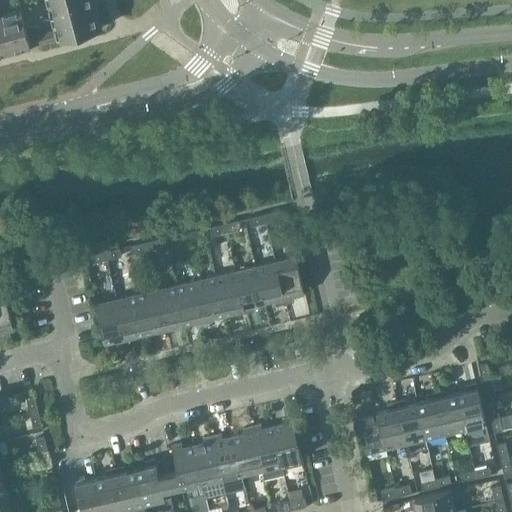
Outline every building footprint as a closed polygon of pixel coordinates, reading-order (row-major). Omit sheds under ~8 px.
[(25,0),(31,15),(52,8),(49,0),(25,0)] [(102,27),(95,4),(94,0),(52,0),(60,29),(54,30),(57,40),(102,27)] [(0,17),(9,52),(31,47),(21,10),(0,15),(0,17)] [(0,55),(9,52),(0,17),(0,15),(0,55)] [(57,40),(54,30),(44,33),(47,42),(57,40)] [(47,42),(44,33),(34,36),(37,45),(47,42)] [(264,213),(266,222),(280,219),(278,210),(264,213)] [(266,222),(264,213),(250,217),(252,225),(266,222)] [(224,223),(226,231),(240,228),(238,219),(224,223)] [(226,231),(224,223),(210,226),(212,235),(226,231)] [(185,232),(187,241),(201,237),(199,229),(185,232)] [(187,241),(185,232),(170,235),(172,244),(187,241)] [(145,241),(147,250),(161,247),(159,238),(145,241)] [(147,250),(145,241),(131,245),(133,253),(147,250)] [(105,251),(107,259),(121,256),(119,247),(105,251)] [(107,259),(105,251),(91,254),(93,263),(107,259)] [(296,256),(275,261),(285,302),(294,300),(293,295),(305,293),(296,256)] [(285,302),(275,261),(256,266),(264,302),(275,300),(276,304),(285,302)] [(236,270),(245,312),(255,310),(253,305),(264,302),(256,266),(236,270)] [(216,275),(224,312),(235,309),(236,314),(245,312),(236,270),(216,275)] [(196,280),(206,321),(215,319),(214,314),(224,312),(216,275),(196,280)] [(176,284),(185,321),(196,318),(197,323),(206,321),(196,280),(176,284)] [(156,289),(166,330),(175,328),(174,323),(185,321),(176,284),(156,289)] [(126,340),(117,299),(114,289),(94,294),(105,340),(116,337),(117,342),(126,340)] [(136,294),(145,330),(156,328),(157,332),(166,330),(156,289),(136,294)] [(0,292),(0,336),(3,335),(2,331),(14,328),(5,291),(0,292)] [(136,294),(117,299),(126,340),(135,338),(134,333),(145,330),(136,294)] [(481,378),(490,376),(487,362),(478,364),(481,378)] [(490,376),(481,378),(485,393),(493,391),(490,376)] [(468,390),(457,392),(465,429),(486,424),(476,383),(466,385),(468,390)] [(465,429),(457,392),(446,395),(445,390),(436,392),(446,433),(465,429)] [(446,433),(436,392),(427,394),(428,399),(417,402),(426,438),(446,433)] [(30,412),(38,410),(35,396),(26,398),(30,412)] [(426,438),(417,402),(406,404),(405,399),(396,402),(406,443),(426,438)] [(406,443),(396,402),(387,404),(388,408),(377,411),(386,447),(406,443)] [(491,418),(499,416),(496,402),(487,404),(491,418)] [(377,411),(367,413),(365,409),(356,411),(365,452),(386,447),(377,411)] [(38,410),(30,412),(33,427),(42,425),(38,410)] [(284,423),(273,426),(281,462),(302,457),(292,416),(282,418),(284,423)] [(499,416),(491,418),(494,432),(503,430),(499,416)] [(261,423),(252,426),(261,467),(264,478),(284,474),(281,462),(273,426),(262,428),(261,423)] [(244,432),(233,435),(242,471),(261,467),(252,426),(243,428),(244,432)] [(221,433),(212,435),(226,492),(245,487),(242,471),(233,435),(222,437),(221,433)] [(204,442),(193,444),(202,481),(206,496),(226,492),(212,435),(203,437),(204,442)] [(39,452),(48,450),(44,436),(36,438),(39,452)] [(500,458),(509,456),(505,441),(497,443),(500,458)] [(147,465),(136,468),(145,504),(165,500),(163,491),(163,490),(175,487),(181,486),(202,481),(193,444),(183,447),(181,442),(172,444),(177,469),(171,470),(165,472),(159,473),(155,458),(146,461),(147,465)] [(48,450),(39,452),(42,466),(51,464),(48,450)] [(465,469),(492,464),(490,454),(463,458),(465,469)] [(509,456),(500,458),(503,472),(511,470),(509,456)] [(475,469),(477,477),(491,474),(489,465),(475,469)] [(124,466),(115,468),(125,509),(125,511),(146,511),(145,504),(136,468),(125,471),(124,466)] [(107,475),(96,477),(104,511),(112,511),(125,509),(115,468),(106,470),(107,475)] [(433,468),(419,471),(421,481),(435,478),(433,468)] [(477,477),(475,469),(461,472),(463,481),(477,477)] [(309,473),(291,475),(292,484),(310,482),(309,473)] [(84,475),(75,478),(82,511),(104,511),(96,477),(86,480),(84,475)] [(435,478),(437,487),(451,483),(449,475),(435,478)] [(48,492),(57,490),(54,476),(45,478),(48,492)] [(437,487),(435,478),(421,481),(423,490),(437,487)] [(4,481),(0,482),(0,503),(9,501),(4,481)] [(395,487),(397,496),(412,492),(409,484),(395,487)] [(282,495),(309,492),(308,485),(281,488),(282,495)] [(495,501),(503,499),(500,485),(492,487),(495,501)] [(397,496),(395,487),(381,491),(383,499),(397,496)] [(417,508),(417,511),(446,511),(455,510),(451,489),(410,499),(412,509),(417,508)] [(57,490),(48,492),(52,506),(60,504),(57,490)] [(267,492),(238,497),(240,507),(269,502),(267,492)] [(290,500),(292,508),(307,505),(304,496),(290,500)] [(506,511),(503,499),(495,501),(497,511),(506,511)] [(292,508),(290,500),(276,503),(278,511),(292,508)] [(11,511),(9,501),(0,503),(0,511),(11,511)]
